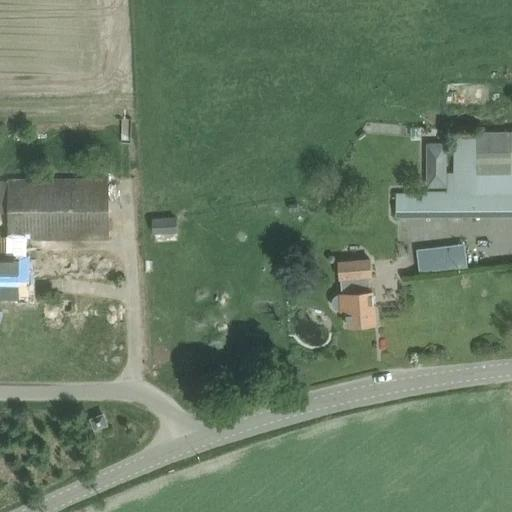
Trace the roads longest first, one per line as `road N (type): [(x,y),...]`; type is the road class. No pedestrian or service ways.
road 1 (tertiary): [(176,449),(341,397),(511,370)]
road 2 (unclassified): [(176,449),(169,422),(127,391),(0,389)]
road 3 (tertiary): [(32,511),(176,449)]
